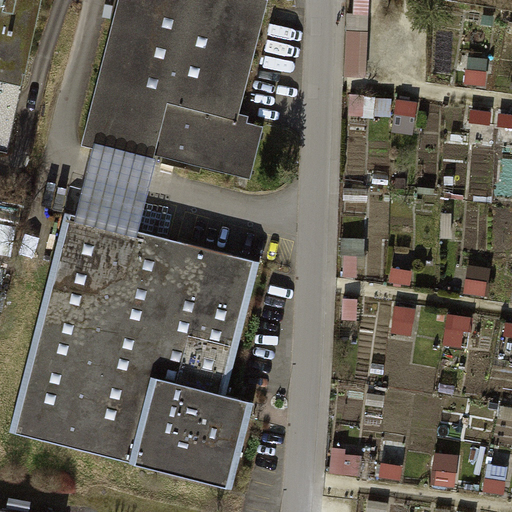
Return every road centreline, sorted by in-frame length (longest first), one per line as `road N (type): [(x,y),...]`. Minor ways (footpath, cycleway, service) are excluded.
road 1 (residential): [(296,511),(322,0)]
road 2 (unknown): [(61,157),(63,179),(82,191),(315,229)]
road 3 (unknown): [(329,283),(511,310)]
